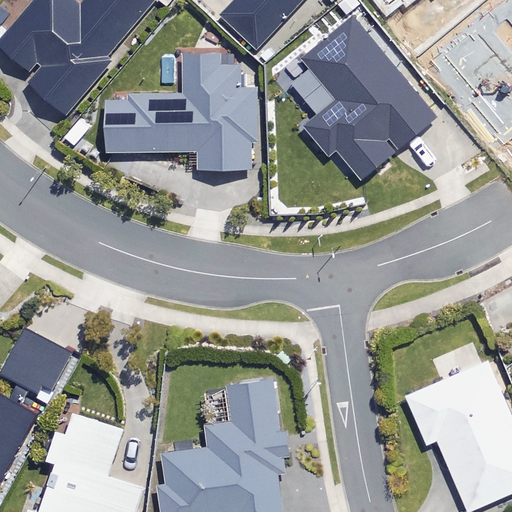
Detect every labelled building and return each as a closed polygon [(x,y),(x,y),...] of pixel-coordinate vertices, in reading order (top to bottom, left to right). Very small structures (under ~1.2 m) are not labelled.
[(156,0),(87,0),(84,4),(78,0),(35,0),(1,41),(38,72),(31,80),(70,112),(108,67),(103,63),(156,0)] [(233,0),(219,15),(256,50),(304,0),(233,0)] [(436,115),(353,14),(301,57),(335,98),(304,124),(328,153),(336,146),(361,176),(436,115)] [(240,51),(183,51),(183,90),(131,90),(131,97),(107,97),(107,148),(198,148),(198,165),(255,165),(255,86),(240,86),(240,51)] [(19,320),(0,358),(0,367),(54,395),(77,350),(19,320)] [(480,361),(473,345),(434,361),(441,377),(406,392),(427,441),(437,436),(469,509),(511,490),(511,413),(488,358),(480,361)] [(278,425),(272,375),(227,380),(231,416),(205,419),(208,442),(161,447),(165,484),(159,484),(162,511),(282,511),(278,468),(291,466),(287,425),(278,425)] [(0,482),(39,409),(0,387),(0,482)] [(124,423),(74,405),(67,426),(56,422),(46,452),(56,455),(40,501),(29,498),(24,511),(134,511),(145,481),(109,469),(124,423)]
